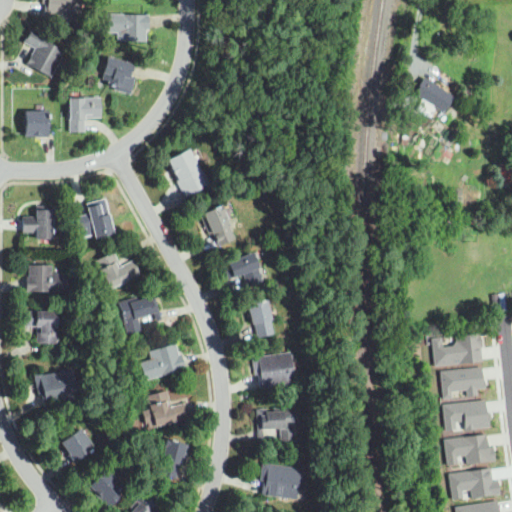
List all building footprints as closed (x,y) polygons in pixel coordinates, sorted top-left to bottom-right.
[(80,0),(78,22),(43,18),(44,3),(41,3),(41,0),(80,0)] [(145,41),(118,41),(118,32),(106,32),(106,14),(149,15),(148,29),(145,29),(145,41)] [(50,77),(25,64),(34,48),(23,42),(30,28),(54,40),(51,44),(63,51),(50,77)] [(129,95),(113,89),(115,85),(105,83),(106,79),(101,80),(103,72),(102,73),(106,56),(134,63),(132,72),(129,71),(128,74),(135,77),(129,95)] [(413,94),(423,77),(430,81),(430,80),(438,85),(438,86),(439,87),(440,86),(444,88),(443,89),(447,92),(448,91),(451,93),(451,94),(453,96),(443,113),(413,94)] [(69,132),(68,118),(67,97),(82,96),(90,97),(92,97),(93,96),(97,96),(98,97),(100,97),(101,117),(83,119),(84,131),(69,132)] [(24,136),(24,110),(48,110),(48,136),(24,136)] [(407,145),(400,144),(402,132),(399,132),(401,122),(411,123),(407,145)] [(183,196),(175,180),(178,181),(175,174),(174,175),(171,167),(167,159),(188,148),(201,173),(203,171),(209,183),(183,196)] [(511,182),(501,184),(498,164),(511,161),(511,182)] [(95,238),(93,233),(81,238),(75,217),(87,212),(85,203),(104,198),(108,215),(108,214),(114,233),(114,234),(113,236),(109,237),(107,236),(95,238)] [(51,239),(34,239),(35,233),(21,232),(21,216),(34,217),(35,206),(54,207),(54,219),(53,219),(53,225),(51,225),(51,239)] [(218,245),(212,231),(208,233),(200,215),(219,207),(222,214),(224,213),(228,220),(225,221),(233,239),(218,245)] [(464,226),(462,218),(475,215),(477,222),(464,226)] [(109,289),(99,269),(99,270),(98,267),(96,267),(95,264),(96,262),(95,260),(113,251),(120,266),(132,260),(140,273),(125,281),(126,282),(118,286),(117,285),(109,289)] [(247,287),(242,274),(227,279),(221,262),(238,255),(239,258),(252,253),(262,281),(247,287)] [(67,292),(25,291),(25,277),(28,277),(28,265),(51,265),(51,273),(68,273),(67,292)] [(494,310),(491,292),(504,290),(507,308),(494,310)] [(127,334),(117,303),(135,297),(137,301),(154,295),(161,319),(156,321),(153,313),(137,318),(140,330),(127,334)] [(257,337),(253,323),(251,324),(247,304),(267,300),(272,319),(270,320),(273,333),(257,337)] [(52,343),(35,343),(35,326),(22,326),(22,311),(57,311),(56,332),(52,332),(52,343)] [(434,363),(483,358),(480,329),(430,334),(434,363)] [(144,380),(139,362),(150,359),(148,351),(175,343),(178,355),(181,354),(185,368),(144,380)] [(259,387),(257,374),(254,375),(251,355),(259,353),(260,356),(290,352),(290,354),(292,353),(293,360),(291,360),(294,383),(259,387)] [(437,366),(481,363),(483,383),(476,384),(477,391),(439,394),(437,366)] [(43,407),(42,405),(38,394),(33,374),(41,372),(41,375),(70,368),(77,399),(43,407)] [(154,426),(151,412),(149,405),(148,403),(147,402),(146,398),(147,397),(146,395),(166,391),(170,407),(185,403),(189,417),(172,422),(173,424),(165,426),(163,424),(154,426)] [(487,419),(465,421),(465,425),(444,426),(442,398),(485,395),(487,419)] [(280,441),(279,428),(262,429),(263,439),(257,439),(256,409),(266,408),(266,412),(273,412),(273,407),(293,406),(294,440),(280,441)] [(74,462),(73,461),(60,442),(80,428),(94,448),(74,462)] [(443,433),(485,429),(486,444),(493,443),(494,458),(446,462),(443,433)] [(175,478),(159,473),(162,461),(160,460),(164,447),(162,447),(164,439),(188,446),(182,465),(179,464),(175,478)] [(296,499),(261,495),(263,481),(259,480),(262,460),(270,461),(269,465),(302,468),(301,478),(299,477),(296,499)] [(450,499),(499,493),(496,464),(447,470),(450,499)] [(109,508),(87,485),(106,468),(123,485),(117,491),(121,496),(109,508)] [(129,511),(131,510),(129,508),(143,493),(150,500),(155,495),(162,502),(157,507),(162,511),(129,511)] [(453,511),(453,506),(497,499),(499,511),(453,511)]
